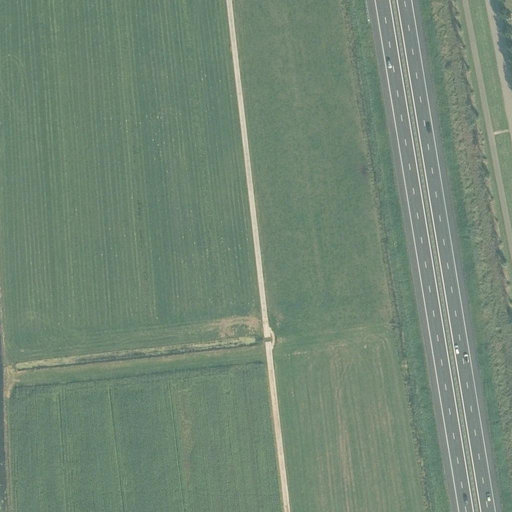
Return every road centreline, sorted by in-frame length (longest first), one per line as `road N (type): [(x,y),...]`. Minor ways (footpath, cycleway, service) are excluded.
road 1 (motorway): [(379,0),(463,511)]
road 2 (motorway): [(495,511),(411,0)]
